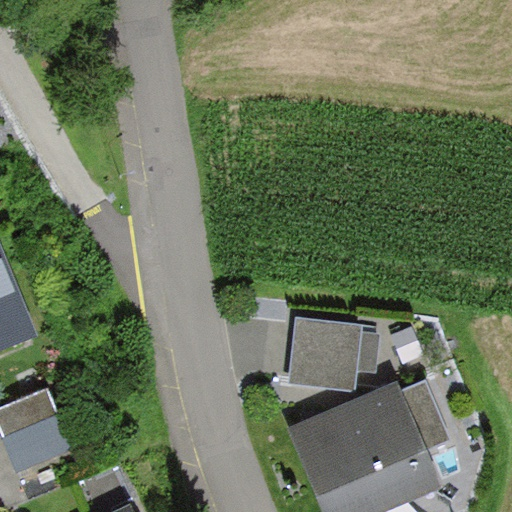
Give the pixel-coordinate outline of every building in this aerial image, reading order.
[(0,344),(33,331),(0,252),(0,344)] [(365,327),(300,320),(293,383),(355,390),(357,372),(377,374),(382,335),(364,333),(365,327)] [(428,384),(402,395),(430,460),(456,449),(428,384)] [(398,386),(287,436),(320,511),(393,511),(444,490),(430,460),(402,395),(398,386)] [(50,388),(0,411),(0,425),(23,474),(78,448),(50,388)]
